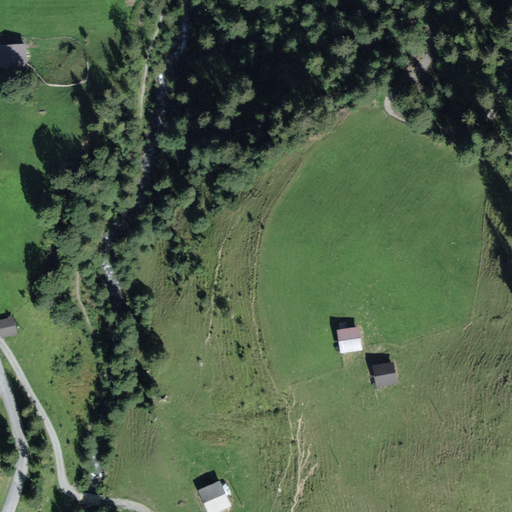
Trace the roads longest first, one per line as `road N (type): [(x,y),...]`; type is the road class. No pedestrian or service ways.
road 1 (track): [(430,0),(429,78),(390,96),(391,110),(415,123),(482,124),(496,114),(511,58)]
road 2 (track): [(0,341),(50,427),(64,483)]
road 3 (tertiary): [(8,511),(23,448),(0,374)]
